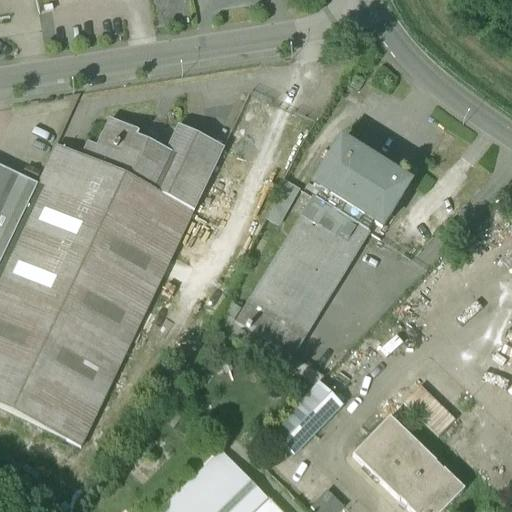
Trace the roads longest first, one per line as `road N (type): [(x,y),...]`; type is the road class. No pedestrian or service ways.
road 1 (unclassified): [(0,80),(372,11)]
road 2 (unclassified): [(372,11),(425,76),(511,137)]
